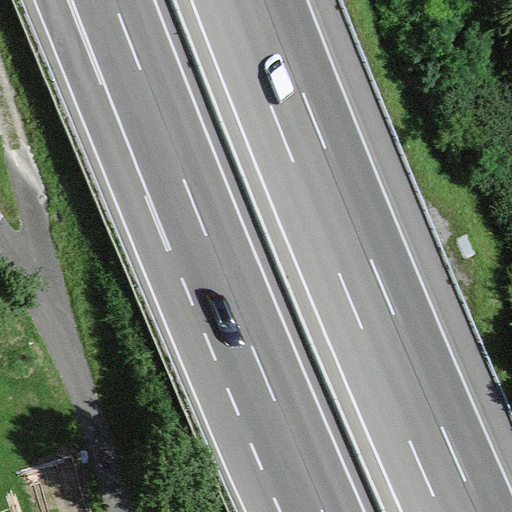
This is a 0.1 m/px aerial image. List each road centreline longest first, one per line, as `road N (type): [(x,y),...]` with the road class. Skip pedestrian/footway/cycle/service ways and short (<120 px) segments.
road 1 (motorway): [(469,511),(331,197),(256,0)]
road 2 (motorway): [(180,152),(329,511)]
road 3 (track): [(53,310),(30,182),(0,98)]
road 4 (motorway): [(104,0),(180,152)]
road 5 (motorway): [(127,0),(180,152)]
